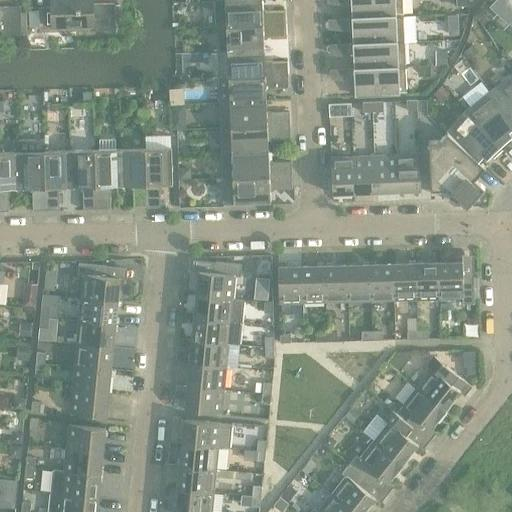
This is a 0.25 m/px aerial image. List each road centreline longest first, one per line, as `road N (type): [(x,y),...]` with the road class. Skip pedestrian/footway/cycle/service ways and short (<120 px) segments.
road 1 (residential): [(404,511),(505,382),(500,224)]
road 2 (residential): [(139,511),(167,233)]
road 3 (residential): [(315,228),(304,0)]
road 4 (residential): [(315,228),(500,224)]
road 5 (residential): [(0,235),(167,233)]
road 6 (residential): [(167,233),(315,228)]
